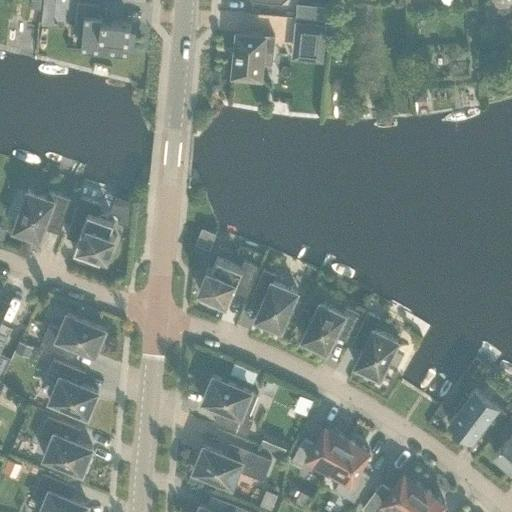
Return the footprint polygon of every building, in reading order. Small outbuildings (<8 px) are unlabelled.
[(128,52),(131,22),(102,19),(102,16),(97,15),(99,3),(77,2),(75,23),(84,24),(81,48),(99,49),(100,43),(110,44),(109,50),(128,52)] [(297,3),(296,16),(328,19),(329,6),(297,3)] [(324,23),(294,20),(292,47),(299,48),(298,57),(321,59),(324,23)] [(261,75),(262,63),(272,64),(273,50),(275,35),(265,34),(265,33),(237,30),(233,72),(239,73),(239,77),(254,78),(254,74),(261,75)] [(47,197),(28,190),(13,229),(40,238),(45,223),(60,229),(71,199),(49,191),(47,197)] [(117,195),(110,211),(122,215),(119,221),(129,225),(131,201),(125,199),(117,195)] [(106,255),(113,236),(109,234),(114,221),(98,215),(102,204),(81,196),(68,231),(79,235),(74,251),(100,260),(102,253),(106,255)] [(241,267),(217,257),(212,269),(208,268),(200,286),(204,288),(201,295),(226,306),(236,284),(247,289),(257,266),(244,260),(241,267)] [(281,329),(297,290),(273,280),(275,274),(263,268),(253,292),(264,296),(255,318),(281,329)] [(8,302),(8,301),(0,296),(0,351),(12,326),(0,320),(0,316),(7,301),(8,302)] [(344,313),(320,301),(301,339),(326,351),(337,330),(348,335),(359,313),(347,307),(344,313)] [(380,377),(398,339),(374,328),(379,317),(367,311),(354,338),(365,343),(355,365),(380,377)] [(95,354),(105,328),(67,312),(60,328),(49,324),(40,344),(68,356),(73,345),(95,354)] [(88,416),(98,390),(76,381),(81,370),(53,358),(45,379),(56,384),(49,400),(88,416)] [(246,434),(253,419),(248,417),(258,393),(213,374),(202,400),(224,409),(219,423),(246,434)] [(507,411),(475,387),(469,395),(466,392),(454,408),(457,410),(449,420),(472,438),(479,428),(488,435),(507,411)] [(438,409),(436,411),(437,412),(443,417),(451,406),(444,401),(438,409)] [(82,472),(93,447),(71,437),(75,426),(47,415),(39,436),(50,440),(43,457),(82,472)] [(327,473),(347,437),(325,425),(324,426),(325,426),(315,444),(304,438),(291,459),(303,466),(306,461),(327,473)] [(283,453),(288,441),(264,432),(259,444),(283,453)] [(511,432),(494,453),(511,469),(511,432)] [(347,437),(327,473),(339,480),(334,489),(354,501),(369,475),(358,468),(368,451),(369,451),(369,450),(347,437)] [(271,459),(230,442),(225,453),(203,444),(193,470),(232,486),(239,469),(263,479),(271,459)] [(84,511),(88,504),(66,495),(70,483),(42,472),(34,493),(45,497),(39,511),(84,511)] [(396,511),(404,511),(423,487),(403,472),(403,473),(391,490),(381,482),(362,508),(368,511),(387,511),(391,508),(396,511)] [(423,487),(404,511),(436,511),(443,503),(444,503),(445,503),(423,487)] [(254,511),(227,501),(222,511),(200,503),(196,511),(254,511)]
